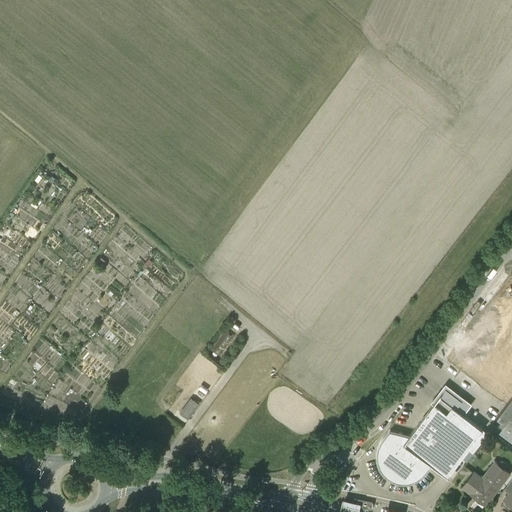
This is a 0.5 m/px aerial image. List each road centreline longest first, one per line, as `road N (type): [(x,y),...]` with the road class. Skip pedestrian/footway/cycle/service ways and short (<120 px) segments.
road 1 (unclassified): [(314,460),(376,418),(511,244)]
road 2 (unknown): [(0,297),(82,183)]
road 3 (primary): [(167,482),(289,506)]
